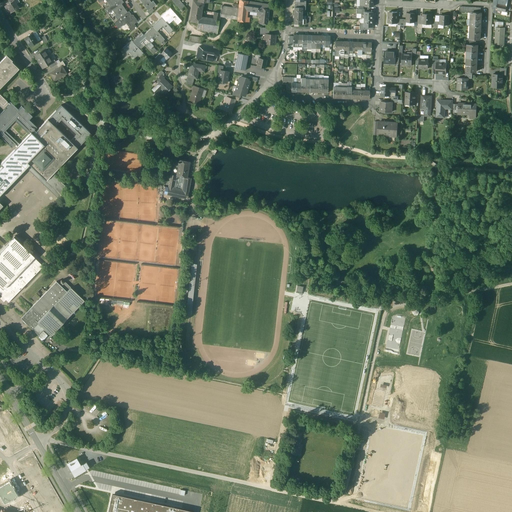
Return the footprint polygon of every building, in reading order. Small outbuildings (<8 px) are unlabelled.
[(139,0),(147,10),(147,11),(152,8),(156,5),(153,1),(151,2),(149,0),(139,0)] [(498,0),(496,10),(497,10),(502,12),(506,12),(507,0),(498,0)] [(10,3),(4,6),(9,14),(18,9),(13,1),(10,3)] [(197,1),(193,1),(192,10),(201,11),(202,2),(197,1)] [(110,5),(104,10),(111,19),(115,16),(117,20),(128,12),(121,4),(117,7),(114,2),(110,5)] [(247,6),(239,5),(238,9),(237,16),(246,17),(246,10),(247,6)] [(232,8),(221,6),(220,13),(219,17),(237,20),(237,16),(238,9),(232,8)] [(300,8),(294,7),(294,16),(302,16),(302,9),(302,8),(300,8)] [(170,8),(161,17),(165,22),(171,17),(177,25),(181,21),(170,8)] [(201,11),(192,10),(190,21),(198,22),(198,18),(200,18),(201,11)] [(117,20),(114,22),(117,28),(126,21),(130,26),(134,24),(137,21),(132,15),(131,15),(129,12),(128,12),(117,20)] [(397,12),(391,12),(389,12),(388,16),(388,23),(396,24),(396,19),(397,12)] [(414,14),(406,13),(406,22),(414,23),(414,14)] [(431,15),(422,14),(422,24),(431,24),(431,15)] [(449,16),(440,15),(439,22),(442,22),(442,25),(448,25),(449,16)] [(302,16),(294,16),(293,24),(298,24),(301,24),(302,16)] [(161,17),(152,26),(153,27),(157,31),(162,27),(169,34),(173,30),(165,22),(161,17)] [(219,21),(210,20),(209,28),(218,30),(219,21)] [(153,27),(143,35),(148,41),(154,36),(160,43),(164,40),(157,31),(153,27)] [(498,28),(496,28),(495,45),(504,45),(505,28),(503,28),(498,28)] [(142,33),(132,42),(137,47),(143,42),(149,50),(153,46),(148,41),(143,35),(142,33)] [(32,34),(25,38),(27,42),(26,42),(29,47),(37,42),(32,34)] [(268,34),(265,34),(264,43),(274,45),(275,35),(268,34)] [(131,40),(122,49),(127,54),(132,50),(139,57),(143,53),(137,47),(132,42),(131,40)] [(46,44),(39,49),(41,52),(45,50),(48,48),(46,44)] [(213,49),(198,46),(196,58),(206,60),(207,54),(213,55),(217,56),(218,50),(213,49)] [(161,54),(163,56),(166,58),(165,59),(166,60),(172,53),(166,48),(161,54)] [(41,52),(35,56),(39,62),(48,56),(45,50),(41,52)] [(396,52),(384,51),(384,63),(395,63),(395,57),(396,52)] [(248,56),(237,54),(234,68),(245,70),(248,56)] [(411,54),(402,54),(401,64),(406,64),(406,65),(411,66),(412,55),(412,54),(411,54)] [(0,106),(4,110),(6,109),(5,108),(9,104),(0,95),(0,88),(19,69),(12,62),(13,61),(11,59),(8,57),(7,55),(0,62),(0,106)] [(48,56),(39,62),(43,68),(48,65),(52,62),(48,56)] [(267,60),(258,58),(256,66),(265,68),(267,60)] [(420,59),(418,59),(418,60),(418,68),(427,69),(428,60),(420,59)] [(205,66),(190,63),(189,70),(189,69),(188,77),(193,78),(196,79),(197,70),(203,72),(205,66)] [(436,63),(435,67),(435,73),(441,73),(441,72),(446,72),(446,63),(439,63),(436,63)] [(59,68),(50,73),(54,81),(66,74),(62,67),(62,66),(59,68)] [(222,71),(220,70),(219,73),(218,81),(226,83),(228,72),(222,71)] [(499,74),(492,74),(492,85),(496,85),(496,86),(503,86),(503,81),(503,75),(499,74)] [(241,78),(239,78),(236,86),(242,88),(245,78),(242,77),(241,78)] [(293,77),(282,77),(282,84),(286,84),(286,89),(291,89),(291,83),(292,83),(293,77)] [(163,78),(159,82),(152,90),(156,94),(161,89),(166,94),(169,91),(170,90),(170,89),(172,87),(163,78)] [(245,78),(242,88),(247,89),(250,81),(248,80),(248,79),(245,78)] [(465,78),(458,78),(457,90),(466,90),(467,78),(465,78)] [(203,89),(194,86),(189,100),(199,103),(203,89)] [(242,88),(236,86),(235,92),(234,92),(241,94),(245,96),(247,89),(242,88)] [(393,88),(381,87),(381,95),(389,96),(389,92),(393,92),(393,88)] [(415,92),(405,92),(405,105),(414,106),(414,104),(415,100),(415,92)] [(431,96),(421,95),(420,109),(425,109),(425,116),(430,116),(431,96)] [(229,98),(226,97),(222,109),(223,109),(228,111),(230,112),(234,100),(229,98)] [(452,101),(446,100),(446,102),(442,101),(442,100),(437,100),(436,117),(444,117),(445,107),(452,108),(452,104),(452,101)] [(391,102),(381,101),(380,112),(391,112),(392,103),(391,102)] [(15,120),(30,134),(18,146),(14,150),(9,156),(1,164),(3,166),(0,169),(0,208),(3,206),(0,202),(0,195),(26,168),(40,180),(59,199),(68,188),(53,174),(65,162),(91,134),(61,106),(36,132),(34,134),(32,133),(37,127),(33,124),(29,120),(32,116),(22,106),(18,110),(10,102),(9,104),(5,108),(6,109),(4,110),(0,114),(0,136),(12,148),(16,144),(4,132),(15,120)] [(475,104),(459,103),(459,104),(458,104),(458,113),(458,114),(470,114),(470,118),(475,118),(475,104)] [(397,123),(384,122),(383,135),(391,135),(391,134),(396,134),(397,123)] [(179,162),(173,161),(172,167),(171,175),(175,176),(177,176),(177,177),(185,178),(187,178),(190,162),(179,160),(179,162)] [(173,189),(168,188),(167,195),(184,199),(185,193),(183,193),(183,191),(174,190),(173,189)] [(15,237),(0,251),(0,293),(3,296),(1,298),(4,302),(6,300),(9,302),(44,267),(34,258),(35,257),(20,242),(21,241),(15,236),(15,237)] [(198,265),(192,264),(185,313),(191,314),(198,265)] [(57,282),(22,319),(36,332),(44,340),(50,333),(52,335),(84,301),(70,286),(66,290),(61,286),(59,284),(57,282)] [(63,284),(61,286),(66,290),(70,286),(65,282),(64,283),(63,284)] [(375,409),(373,418),(389,422),(392,412),(375,409)] [(303,444),(292,442),(289,454),(300,456),(303,444)] [(86,462),(83,464),(81,465),(76,458),(67,463),(74,476),(86,469),(89,467),(86,462)] [(0,485),(0,495),(5,503),(19,495),(10,479),(0,485)] [(112,493),(108,511),(192,511),(193,511),(112,493)]
